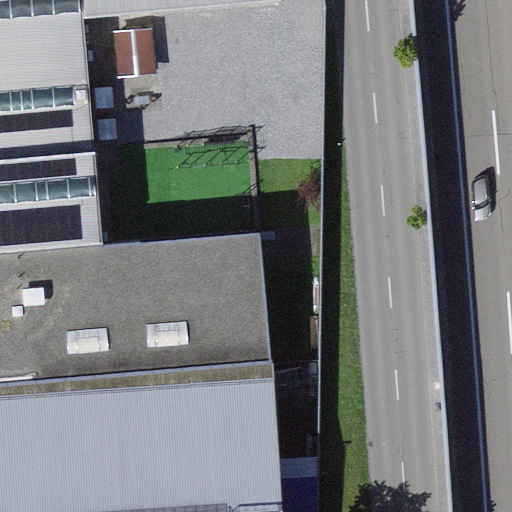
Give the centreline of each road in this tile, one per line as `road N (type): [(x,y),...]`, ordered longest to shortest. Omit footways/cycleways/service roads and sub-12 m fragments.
road 1 (tertiary): [(413,511),(377,0)]
road 2 (motorway): [(490,0),(511,314)]
